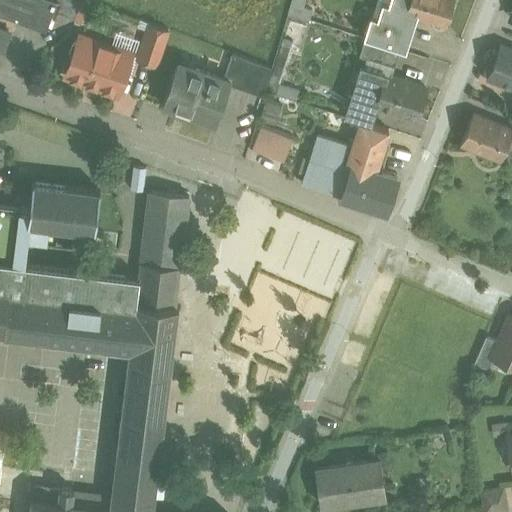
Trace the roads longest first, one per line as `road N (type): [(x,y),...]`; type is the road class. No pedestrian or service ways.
road 1 (residential): [(383,235),(225,168),(0,92)]
road 2 (residential): [(383,235),(282,460),(268,511)]
road 3 (residential): [(490,0),(395,240)]
road 4 (residential): [(511,292),(395,240)]
